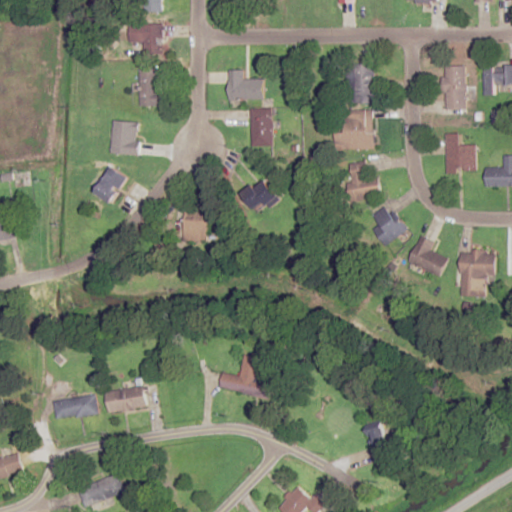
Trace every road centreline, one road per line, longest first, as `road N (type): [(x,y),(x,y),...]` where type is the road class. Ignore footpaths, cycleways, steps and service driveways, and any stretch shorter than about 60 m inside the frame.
road 1 (residential): [(223,511),(264,476),(274,448),(265,436),(218,427),(68,457),(0,505)]
road 2 (residential): [(408,36),(418,184),(453,214),(511,220)]
road 3 (residential): [(0,283),(68,269),(113,249),(159,204),(180,157)]
road 4 (residential): [(192,39),(408,36)]
